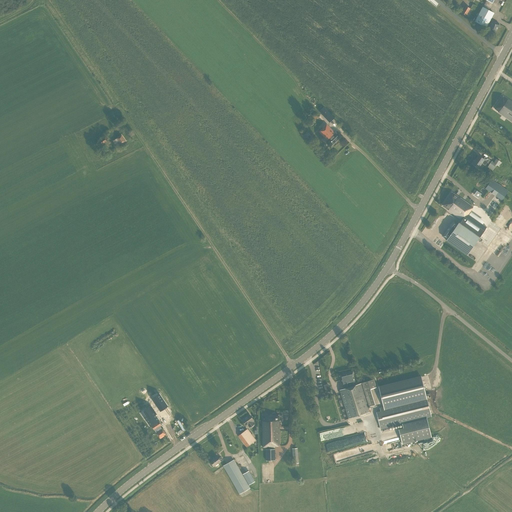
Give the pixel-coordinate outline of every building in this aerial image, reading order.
[(466,6),(461,13),(466,16),(471,9),(466,6)] [(494,13),(483,7),(475,22),(484,27),(488,29),(487,29),(495,33),(500,25),(492,21),(490,20),(494,13)] [(511,102),(503,96),(495,109),(499,112),(498,112),(511,121),(511,102)] [(333,118),(326,111),(321,115),(328,122),(333,118)] [(328,129),(325,126),(319,132),(325,138),(324,140),(327,143),(330,147),(339,138),(336,134),(333,131),(330,128),(328,129)] [(126,141),(125,140),(122,136),(114,141),(115,144),(119,141),(121,145),(126,141)] [(492,161),(491,161),(489,160),(485,157),(483,159),(479,156),(476,160),(475,159),(472,164),(478,169),(482,163),(485,166),(487,163),(489,165),(487,167),(493,171),(497,165),(492,161)] [(492,180),(485,189),(502,200),(508,191),(492,180)] [(475,190),(472,194),(479,199),(482,194),(475,190)] [(460,221),(456,218),(446,232),(469,247),(478,234),(463,223),(464,221),(480,232),(484,226),(472,217),(474,213),(471,211),(473,207),(452,192),(442,206),(461,219),(460,221)] [(487,275),(491,278),(493,276),(497,270),(495,269),(496,264),(499,259),(492,255),(489,258),(489,261),(484,267),(484,269),(482,271),(482,272),(485,274),(491,266),(490,269),(488,271),(487,275)] [(353,373),(340,376),(342,386),(345,385),(346,388),(339,390),(348,418),(370,412),(368,407),(375,405),(370,389),(377,387),(374,379),(361,383),(368,405),(367,405),(361,383),(353,386),(352,383),(356,382),(353,373)] [(431,417),(421,378),(379,388),(383,407),(380,408),(381,413),(377,414),(381,429),(402,424),(403,429),(399,431),(402,445),(431,438),(426,418),(431,417)] [(153,399),(158,406),(164,402),(159,395),(153,399)] [(145,417),(151,426),(159,421),(153,412),(154,412),(151,407),(144,412),(147,416),(145,417)] [(176,407),(170,409),(174,417),(180,415),(176,407)] [(164,423),(170,420),(165,413),(164,414),(160,416),(164,423)] [(241,420),(245,425),(247,427),(248,426),(250,428),(252,426),(251,424),(254,421),(253,419),(249,414),(241,420)] [(279,415),(263,415),(263,418),(263,447),(270,447),(270,449),(268,449),(266,453),(266,460),(275,460),(275,449),(271,449),(271,447),(275,447),(275,446),(280,446),(279,415)] [(446,420),(438,421),(438,425),(431,426),(433,426),(433,431),(447,431),(446,420)] [(163,430),(160,426),(161,426),(159,422),(152,426),(154,430),(157,434),(160,438),(166,434),(163,430)] [(258,452),(257,448),(254,442),(256,441),(248,429),(238,436),(247,447),(244,450),(250,458),(258,452)] [(320,433),(321,439),(337,436),(337,433),(331,434),(331,431),(320,433)] [(367,434),(336,439),(337,444),(340,443),(340,445),(353,443),(353,444),(368,441),(367,434)] [(340,458),(359,454),(358,447),(338,451),(340,458)] [(213,467),(214,466),(214,467),(223,460),(221,457),(219,459),(217,456),(210,461),(211,462),(210,463),(210,464),(212,467),(213,467)] [(234,460),(223,466),(239,494),(250,488),(234,460)] [(249,471),(243,474),(249,485),(255,482),(249,471)]
